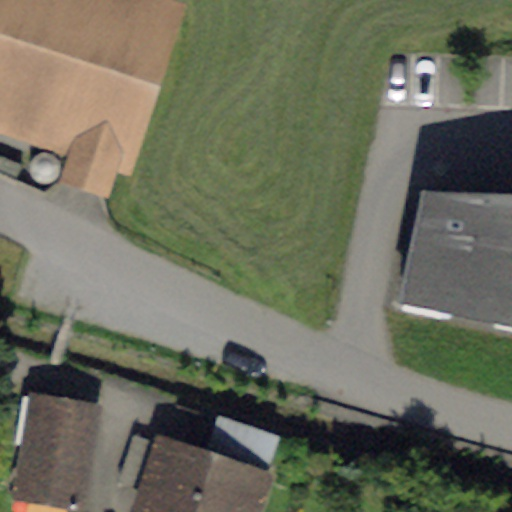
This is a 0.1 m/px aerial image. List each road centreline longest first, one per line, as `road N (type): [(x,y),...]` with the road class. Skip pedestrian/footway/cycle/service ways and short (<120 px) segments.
road 1 (residential): [(0,201),(357,374),(511,422)]
road 2 (residential): [(0,369),(138,414)]
